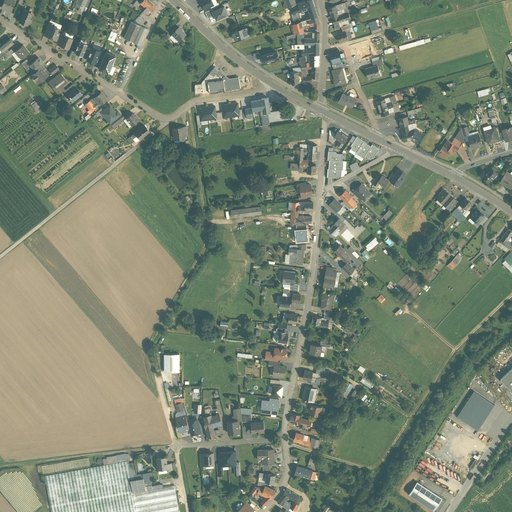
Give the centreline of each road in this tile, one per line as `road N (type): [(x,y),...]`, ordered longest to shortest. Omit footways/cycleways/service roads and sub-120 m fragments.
road 1 (track): [(176,446),(151,354),(207,251),(190,104)]
road 2 (residential): [(322,193),(285,443)]
road 3 (track): [(167,120),(0,258)]
road 4 (residential): [(11,29),(167,120)]
road 5 (track): [(0,468),(176,446)]
road 6 (track): [(500,0),(344,44)]
road 7 (track): [(409,417),(456,347),(511,294)]
road 8 (tertiary): [(268,82),(170,0)]
road 9 (track): [(285,443),(373,472),(395,447)]
road 10 (track): [(300,362),(331,370),(409,417)]
road 11 (residential): [(373,137),(377,128),(344,44),(324,48)]
